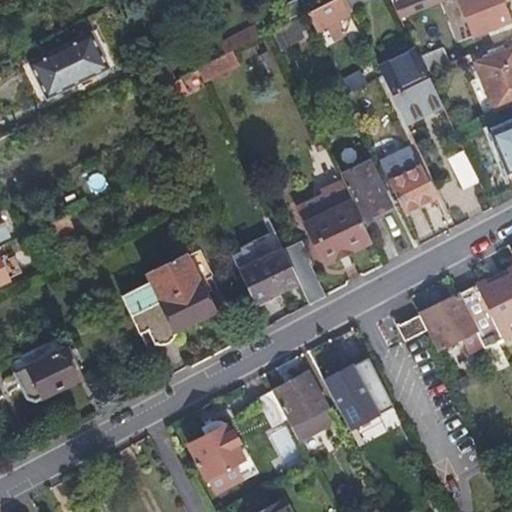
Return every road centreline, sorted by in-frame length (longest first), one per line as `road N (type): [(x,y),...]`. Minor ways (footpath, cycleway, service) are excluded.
road 1 (residential): [(0,492),(511,224)]
road 2 (unknown): [(359,304),(431,454)]
